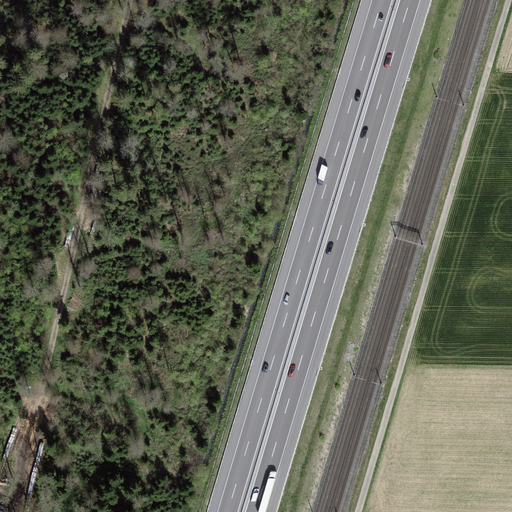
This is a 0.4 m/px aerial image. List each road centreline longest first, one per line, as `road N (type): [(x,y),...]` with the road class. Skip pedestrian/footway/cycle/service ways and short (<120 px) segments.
road 1 (motorway): [(382,0),(227,511)]
road 2 (motorway): [(255,511),(409,0)]
road 3 (track): [(358,511),(508,0)]
road 4 (track): [(15,511),(132,0)]
